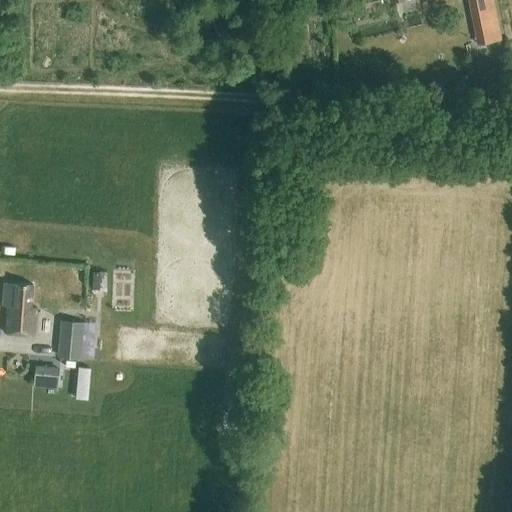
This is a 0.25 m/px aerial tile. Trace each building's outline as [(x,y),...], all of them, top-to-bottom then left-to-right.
[(381,0),(351,0),(354,11),(382,5),(381,0)] [(495,0),(468,0),(473,41),(500,38),(495,0)] [(5,284),(3,306),(8,306),(6,334),(34,336),(36,308),(30,308),(32,285),(16,284),(15,285),(5,284)] [(57,358),(81,360),(84,324),(60,322),(57,358)] [(57,390),(59,368),(35,366),(33,388),(57,390)]
